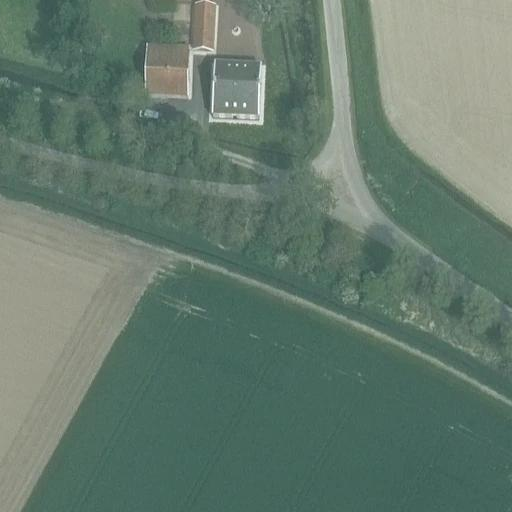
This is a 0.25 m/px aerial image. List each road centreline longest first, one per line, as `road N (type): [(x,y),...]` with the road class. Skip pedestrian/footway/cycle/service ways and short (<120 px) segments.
road 1 (unclassified): [(0,140),(116,174),(271,190)]
road 2 (tertiary): [(511,321),(366,217)]
road 3 (tertiary): [(343,132),(331,0)]
